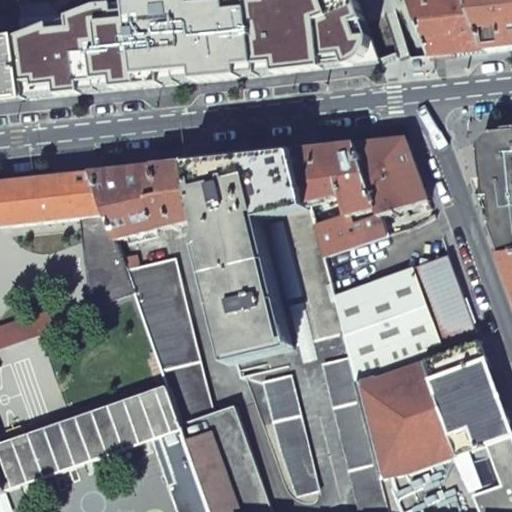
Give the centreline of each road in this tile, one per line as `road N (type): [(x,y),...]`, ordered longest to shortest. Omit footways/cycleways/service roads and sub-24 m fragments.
road 1 (secondary): [(0,140),(419,97)]
road 2 (residential): [(419,97),(511,342)]
